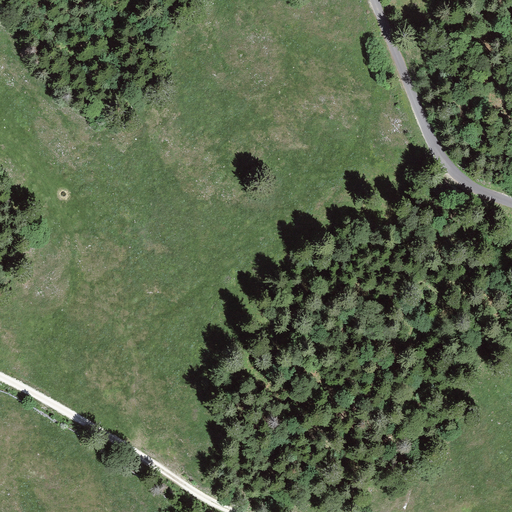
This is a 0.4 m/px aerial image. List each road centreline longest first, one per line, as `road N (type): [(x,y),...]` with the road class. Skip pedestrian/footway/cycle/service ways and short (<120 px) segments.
road 1 (track): [(233,511),(0,375)]
road 2 (unclassified): [(374,0),(445,161),(468,184),(511,202)]
